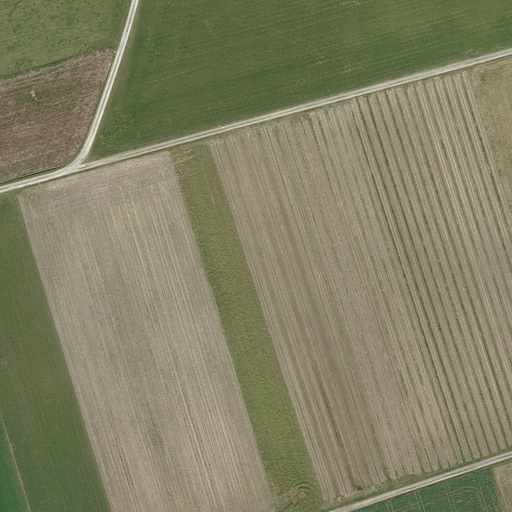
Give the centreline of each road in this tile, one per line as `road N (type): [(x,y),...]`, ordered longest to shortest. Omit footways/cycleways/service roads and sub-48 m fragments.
road 1 (track): [(511,49),(0,190)]
road 2 (track): [(334,511),(511,453)]
road 3 (track): [(79,168),(146,0)]
